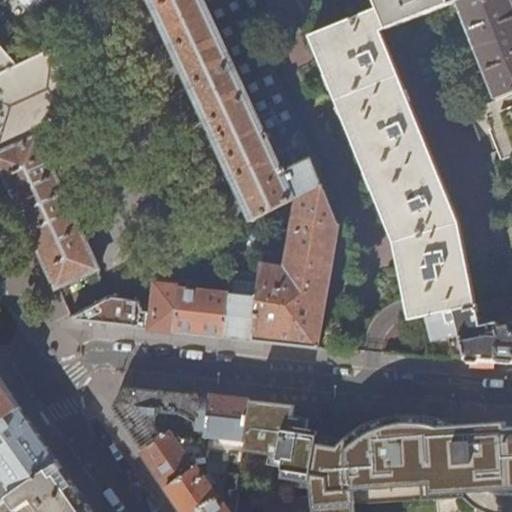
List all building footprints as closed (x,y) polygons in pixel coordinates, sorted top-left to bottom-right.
[(18,0),(31,14),(47,0),(18,0)] [(150,0),(190,85),(146,116),(168,149),(208,121),(255,221),(255,222),(299,199),(325,185),(246,0),(150,0)] [(373,0),(377,9),(316,34),(401,239),(419,319),(427,317),(427,318),(455,312),(478,306),(459,220),(382,32),(429,13),(429,14),(458,3),(465,0),(373,0)] [(511,0),(465,0),(458,3),(496,99),(511,92),(511,0)] [(0,27),(0,29),(6,36),(14,29),(8,21),(0,27)] [(42,259),(56,289),(98,270),(36,136),(84,114),(53,47),(15,65),(0,47),(0,167),(9,187),(42,259)] [(511,173),(511,92),(496,99),(481,105),(502,161),(499,162),(505,176),(511,173)] [(340,223),(325,185),(299,199),(287,272),(262,266),(258,299),(253,342),(279,345),(317,350),(340,223)] [(230,279),(228,296),(223,339),(235,340),(253,342),(258,299),(242,297),(243,281),(230,279)] [(174,333),(179,290),(179,289),(156,286),(152,316),(143,314),(143,310),(141,302),(124,300),(124,291),(70,320),(96,323),(149,330),(174,333)] [(228,296),(179,290),(174,333),(193,335),(223,339),(228,296)] [(483,326),(478,306),(455,312),(460,333),(467,361),(510,364),(511,363),(511,325),(500,328),(499,323),(483,326)] [(460,333),(455,312),(427,318),(431,339),(460,333)] [(0,423),(21,408),(8,390),(0,378),(0,423)] [(168,433),(173,392),(147,389),(125,386),(112,408),(143,452),(168,433)] [(185,393),(173,392),(168,433),(170,432),(205,451),(206,451),(207,438),(212,396),(185,393)] [(226,397),(212,396),(207,438),(242,442),(250,400),(226,397)] [(467,501),(476,507),(484,511),(509,511),(509,492),(511,492),(511,428),(503,429),(504,423),(468,426),(453,427),(427,429),(427,418),(408,416),(335,410),(334,412),(326,411),(324,421),(321,421),(319,433),(309,431),(310,419),(293,417),(294,405),(250,400),(242,442),(247,442),(246,450),(273,454),(273,456),(274,458),(276,459),(286,461),(284,478),(293,479),(313,482),(312,489),(314,489),(315,511),(355,511),(355,504),(462,496),(467,501)] [(0,423),(0,473),(1,475),(0,475),(0,505),(8,499),(58,462),(38,433),(21,408),(0,423)] [(453,427),(451,426),(448,423),(438,418),(427,418),(427,429),(453,427)] [(195,469),(170,432),(168,433),(143,452),(156,470),(168,488),(195,469)] [(92,511),(66,474),(58,462),(8,499),(16,511),(18,511),(34,501),(41,511),(92,511)] [(226,475),(228,464),(209,462),(208,472),(226,475)] [(241,466),(228,464),(226,475),(240,477),(241,466)] [(197,467),(195,469),(168,488),(173,496),(184,511),(199,511),(219,498),(197,467)] [(312,489),(313,482),(293,479),(293,485),(312,489)] [(225,508),(219,498),(199,511),(233,511),(235,503),(229,502),(228,508),(225,508)] [(41,511),(34,501),(18,511),(16,511),(8,499),(0,505),(0,511),(41,511)]
